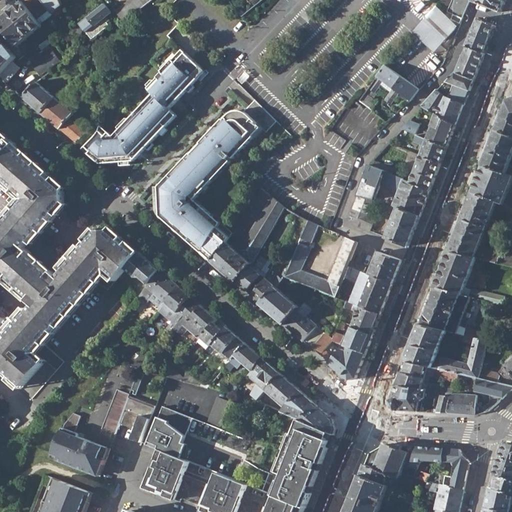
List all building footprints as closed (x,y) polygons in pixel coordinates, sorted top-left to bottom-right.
[(25,0),(23,2),(37,21),(42,17),(49,12),(43,2),(41,0),(25,0)] [(153,0),(130,0),(116,12),(125,23),(153,0)] [(462,18),(470,0),(451,0),(447,11),(462,18)] [(472,0),(502,11),(506,0),(472,0)] [(0,75),(17,58),(0,37),(6,32),(17,47),(42,27),(37,21),(23,2),(0,20),(0,75)] [(73,29),(75,33),(94,22),(96,25),(111,14),(105,5),(73,29)] [(468,46),(486,52),(497,25),(480,19),(468,46)] [(457,71),(475,79),(486,52),(468,46),(457,71)] [(106,137),(100,132),(99,133),(95,138),(92,142),(89,145),(88,146),(85,149),(84,150),(98,162),(99,161),(99,163),(135,162),(178,117),(171,109),(206,72),(183,50),(162,72),(164,73),(149,89),(156,96),(146,106),(145,105),(114,138),(109,133),(106,137)] [(40,80),(60,65),(51,53),(31,67),(40,80)] [(384,81),(394,88),(383,103),(386,105),(389,102),(392,104),(397,97),(407,104),(411,100),(419,89),(385,65),(369,87),(376,92),(384,81)] [(469,96),(459,91),(453,88),(456,85),(461,87),(471,91),(475,79),(457,71),(440,89),(449,98),(465,104),(469,96)] [(41,113),(55,97),(52,95),(38,82),(23,98),(41,113)] [(60,88),(52,95),(55,97),(63,91),(60,88)] [(438,114),(457,125),(465,104),(449,98),(440,89),(423,105),(438,114)] [(366,92),(361,99),(373,109),(378,102),(366,92)] [(74,114),(59,100),(55,97),(41,113),(60,130),(77,144),(86,132),(70,119),(74,114)] [(277,122),(256,100),(251,105),(244,112),(236,113),(229,116),(224,121),(223,120),(200,144),(201,145),(191,155),(191,154),(159,188),(161,217),(213,262),(228,243),(232,236),(234,234),(196,201),(262,128),(267,133),(277,122)] [(498,129),(511,134),(511,100),(508,102),(498,129)] [(438,114),(431,133),(424,131),(421,129),(418,135),(419,135),(449,146),(457,125),(438,114)] [(418,135),(421,129),(422,125),(412,121),(405,129),(418,135)] [(484,164),(505,173),(509,164),(511,157),(511,134),(498,129),(484,164)] [(11,285),(17,291),(40,265),(33,259),(29,255),(31,253),(25,247),(30,242),(64,203),(64,192),(14,148),(16,144),(0,130),(0,176),(27,200),(0,230),(0,276),(11,285)] [(422,156),(442,163),(449,146),(419,135),(416,142),(426,146),(422,156)] [(67,189),(16,144),(14,148),(64,192),(67,189)] [(422,156),(414,176),(412,182),(432,190),(442,163),(422,156)] [(386,172),(412,182),(414,176),(374,161),(370,166),(386,172)] [(501,203),(505,205),(511,185),(511,175),(505,173),(484,164),(473,192),(498,202),(501,203)] [(376,199),(382,184),(386,172),(370,166),(359,196),(376,199)] [(401,189),(395,205),(400,208),(400,207),(421,216),(432,190),(412,182),(386,172),(382,184),(397,191),(398,187),(401,189)] [(0,225),(0,230),(27,200),(0,176),(0,180),(22,201),(0,225)] [(262,189),(247,213),(252,216),(256,219),(270,196),(262,189)] [(481,247),(498,202),(473,192),(450,251),(485,260),(511,266),(511,251),(503,249),(502,253),(481,247)] [(359,196),(350,222),(371,231),(377,217),(371,214),(376,199),(359,196)] [(213,262),(235,281),(248,263),(285,208),(273,198),(249,235),(250,237),(237,250),(228,243),(213,262)] [(67,205),(64,203),(30,242),(33,245),(67,205)] [(511,207),(505,205),(501,203),(499,210),(511,215),(511,207)] [(400,208),(388,238),(409,246),(421,216),(400,207),(400,208)] [(247,213),(244,218),(249,222),(252,216),(247,213)] [(237,240),(249,222),(244,218),(234,234),(232,236),(237,240)] [(310,221),(292,255),(307,261),(312,248),(310,247),(312,242),(313,242),(321,226),(310,221)] [(112,228),(109,231),(137,256),(140,253),(112,228)] [(60,269),(63,272),(98,232),(95,229),(60,269)] [(45,269),(40,265),(17,291),(22,295),(29,300),(34,305),(29,311),(0,343),(0,365),(24,386),(43,363),(32,353),(106,270),(117,279),(126,269),(137,256),(109,231),(99,232),(98,232),(63,272),(59,277),(53,272),(51,274),(45,269)] [(290,261),(286,278),(317,289),(339,298),(350,265),(352,261),(358,242),(349,238),(331,282),(303,271),(305,266),(290,261)] [(436,288),(463,294),(473,267),(482,269),(485,260),(450,251),(436,288)] [(371,274),(373,275),(395,283),(404,260),(380,252),(371,274)] [(138,275),(147,283),(159,269),(157,267),(140,253),(137,256),(126,269),(136,278),(138,275)] [(290,261),(305,266),(307,261),(292,255),(290,261)] [(366,267),(352,261),(350,265),(362,270),(365,271),(366,267)] [(235,281),(247,291),(259,273),(248,263),(235,281)] [(180,287),(159,269),(147,283),(139,293),(138,294),(146,301),(149,298),(161,308),(166,302),(180,287)] [(115,282),(117,279),(106,270),(32,353),(43,363),(46,361),(37,353),(47,341),(106,275),(115,282)] [(365,271),(354,303),(383,314),(395,283),(373,275),(371,274),(365,271)] [(474,287),(482,290),(489,276),(480,272),(474,287)] [(276,274),(270,281),(277,287),(280,283),(286,278),(281,273),(279,276),(276,274)] [(261,304),(277,287),(270,281),(265,277),(252,296),(261,304)] [(286,278),(280,283),(293,288),(294,286),(313,294),(317,289),(286,278)] [(180,287),(166,302),(161,308),(159,311),(176,325),(183,317),(197,301),(180,287)] [(301,309),(277,287),(261,304),(286,325),(301,309)] [(489,341),(497,343),(498,339),(491,338),(492,334),(467,327),(472,314),(466,312),(470,302),(478,304),(479,299),(470,296),(463,294),(436,288),(422,324),(489,341)] [(473,290),(470,296),(479,299),(511,306),(511,300),(510,300),(509,302),(504,300),(505,298),(473,290)] [(350,302),(352,302),(354,295),(343,291),(340,298),(350,302)] [(174,328),(179,333),(202,305),(197,301),(183,317),(176,325),(174,328)] [(324,335),(327,331),(308,315),(314,309),(306,302),(301,309),(286,325),(312,348),(324,335)] [(355,326),(375,334),(383,314),(354,303),(352,302),(350,302),(348,306),(360,311),(355,326)] [(191,329),(202,338),(203,337),(215,323),(218,319),(202,305),(179,333),(184,337),(191,329)] [(0,337),(0,343),(29,311),(26,308),(0,337)] [(207,344),(209,347),(224,330),(215,323),(203,337),(209,342),(207,344)] [(422,324),(407,361),(460,374),(465,375),(473,377),(480,378),(482,370),(489,341),(422,324)] [(349,346),(367,353),(375,334),(355,326),(350,339),(338,333),(336,338),(335,340),(349,346)] [(223,351),(232,359),(245,343),(227,327),(224,330),(209,347),(206,350),(211,354),(217,347),(222,352),(223,351)] [(333,343),(335,340),(336,338),(327,331),(324,335),(333,343)] [(327,350),(333,343),(324,335),(312,348),(320,355),(326,360),(331,355),(327,350)] [(205,347),(207,344),(209,342),(203,337),(202,338),(199,341),(205,347)] [(243,363),(252,370),(263,358),(245,343),(232,359),(225,366),(230,370),(235,365),(239,368),(243,363)] [(367,353),(349,346),(348,350),(343,348),(330,363),(349,380),(358,377),(367,353)] [(148,359),(142,354),(130,367),(139,369),(148,359)] [(248,375),(266,390),(281,373),(263,358),(252,370),(248,375)] [(509,379),(511,377),(511,376),(511,360),(508,364),(499,372),(504,377),(509,379)] [(398,386),(422,389),(424,385),(428,375),(458,382),(460,374),(407,361),(398,386)] [(0,369),(22,388),(24,386),(0,365),(0,369)] [(168,377),(180,380),(183,377),(174,370),(168,377)] [(480,378),(498,383),(500,374),(482,370),(480,378)] [(266,390),(285,407),(301,390),(281,373),(266,390)] [(470,387),(477,389),(480,378),(473,377),(470,387)] [(476,391),(504,398),(511,390),(511,386),(498,383),(480,378),(477,389),(476,391)] [(224,390),(233,392),(238,387),(232,382),(224,390)] [(425,400),(434,400),(435,391),(422,389),(398,386),(392,400),(397,410),(421,412),(422,402),(425,400)] [(130,394),(117,389),(102,429),(115,434),(119,424),(124,412),(129,398),(130,394)] [(298,417),(302,419),(316,403),(301,390),(285,407),(282,411),(298,417)] [(433,412),(449,413),(451,392),(449,392),(435,391),(434,400),(433,412)] [(449,413),(477,415),(479,398),(480,395),(451,392),(449,413)] [(218,397),(208,424),(221,429),(230,401),(218,397)] [(129,398),(124,412),(119,424),(133,429),(138,416),(143,403),(129,398)] [(477,415),(479,415),(485,413),(486,401),(486,399),(479,398),(477,415)] [(490,402),(486,401),(485,413),(489,412),(499,402),(492,400),(490,402)] [(142,443),(152,418),(156,408),(143,403),(138,416),(133,429),(136,430),(133,439),(142,443)] [(311,423),(336,433),(337,428),(334,419),(316,403),(302,419),(311,423)] [(159,449),(182,458),(187,444),(184,443),(193,419),(163,407),(148,445),(155,448),(159,449)] [(63,428),(75,432),(81,416),(74,413),(65,425),(63,428)] [(302,419),(298,417),(269,492),(276,495),(306,507),(321,469),(336,433),(311,423),(302,419)] [(75,432),(63,428),(53,454),(60,457),(59,461),(97,476),(102,462),(105,463),(111,449),(79,436),(80,434),(75,432)] [(511,443),(506,443),(495,474),(511,479),(511,443)] [(409,453),(405,451),(402,450),(403,445),(384,444),(371,452),(362,475),(393,488),(395,489),(409,453)] [(428,447),(417,446),(411,467),(417,469),(420,462),(423,462),(423,461),(443,462),(444,448),(432,447),(432,448),(428,448),(428,447)] [(442,484),(464,489),(470,460),(462,449),(444,448),(443,462),(452,462),(453,464),(455,466),(453,476),(441,474),(440,484),(442,484)] [(175,500),(190,462),(182,458),(159,449),(144,488),(175,500)] [(105,463),(102,462),(97,476),(100,477),(105,463)] [(415,476),(428,481),(430,474),(417,469),(415,476)] [(205,511),(237,511),(248,484),(217,472),(202,511),(205,511)] [(491,487),(511,494),(511,479),(495,474),(491,487)] [(379,511),(384,499),(388,500),(393,488),(362,475),(348,511),(349,511),(379,511)] [(86,511),(93,493),(54,478),(40,511),(86,511)] [(459,511),(464,489),(442,484),(440,484),(434,483),(431,490),(440,492),(436,509),(451,511),(459,511)] [(511,494),(491,487),(486,506),(508,511),(511,511),(510,510),(511,503),(511,494)] [(397,496),(414,502),(416,497),(401,491),(399,490),(397,496)] [(304,511),(306,507),(276,495),(268,511),(304,511)] [(414,502),(409,511),(416,511),(421,499),(416,497),(414,502)]
